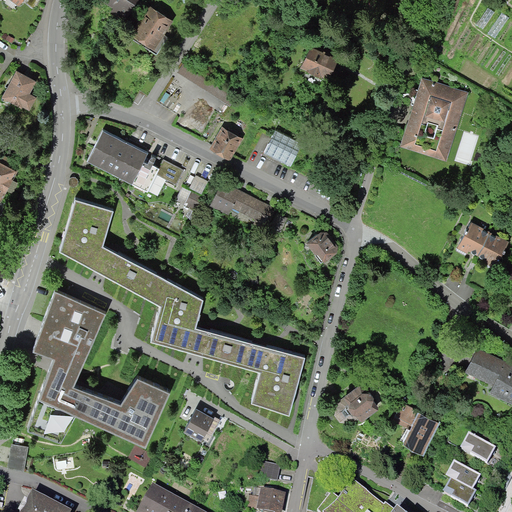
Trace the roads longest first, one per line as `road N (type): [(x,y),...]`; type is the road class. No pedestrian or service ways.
road 1 (residential): [(354,228),(115,108),(60,101)]
road 2 (residential): [(291,511),(354,228)]
road 3 (residential): [(354,228),(397,69),(433,0)]
road 4 (residential): [(14,320),(61,146),(60,101)]
road 5 (residential): [(354,228),(511,337)]
